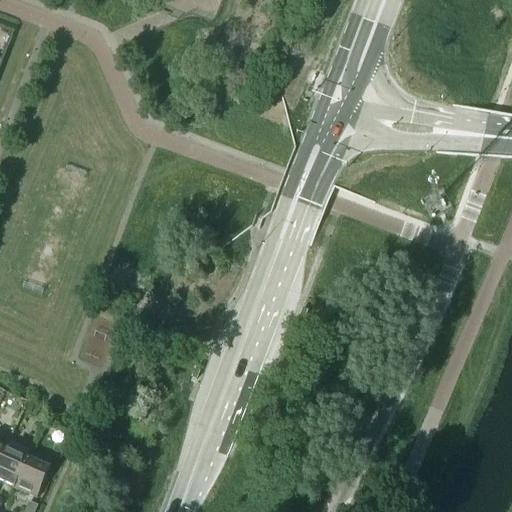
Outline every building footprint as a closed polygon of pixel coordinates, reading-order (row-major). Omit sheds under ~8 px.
[(0,68),(13,34),(0,28),(0,68)] [(0,461),(5,450),(6,450),(10,440),(0,435),(0,461)] [(27,460),(6,450),(5,450),(0,461),(0,483),(14,490),(27,460)] [(37,500),(50,470),(27,460),(14,490),(37,500)] [(35,511),(38,507),(29,503),(24,511),(35,511)]
